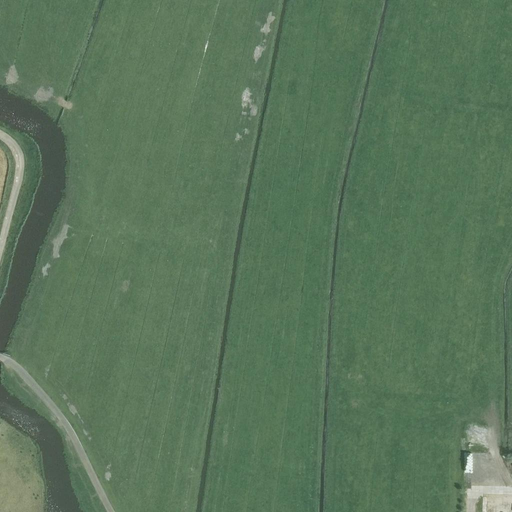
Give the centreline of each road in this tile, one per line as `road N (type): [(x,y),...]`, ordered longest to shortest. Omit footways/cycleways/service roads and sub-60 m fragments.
road 1 (track): [(0,356),(62,417),(111,511)]
road 2 (track): [(0,135),(19,161),(0,248)]
